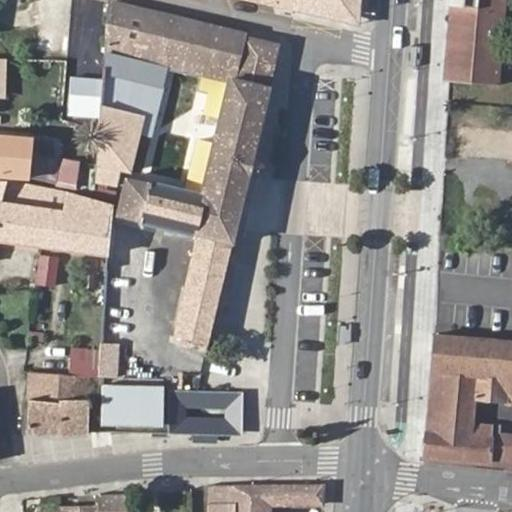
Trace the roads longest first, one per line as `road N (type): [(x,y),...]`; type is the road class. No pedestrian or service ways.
road 1 (residential): [(309,31),(281,459)]
road 2 (secondary): [(394,51),(365,466)]
road 3 (residential): [(281,459),(207,458),(8,478)]
road 4 (residential): [(365,466),(511,483)]
road 5 (residential): [(182,0),(309,31)]
